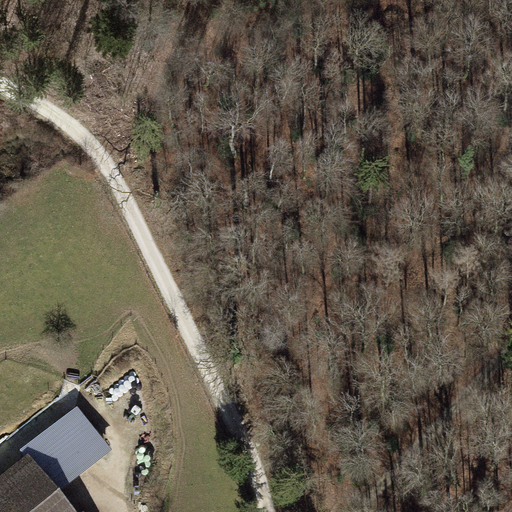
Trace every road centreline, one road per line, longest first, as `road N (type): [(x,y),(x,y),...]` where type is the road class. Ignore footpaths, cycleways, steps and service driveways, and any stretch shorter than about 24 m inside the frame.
road 1 (track): [(270,511),(236,419),(126,186),(0,88)]
road 2 (track): [(355,511),(511,347)]
